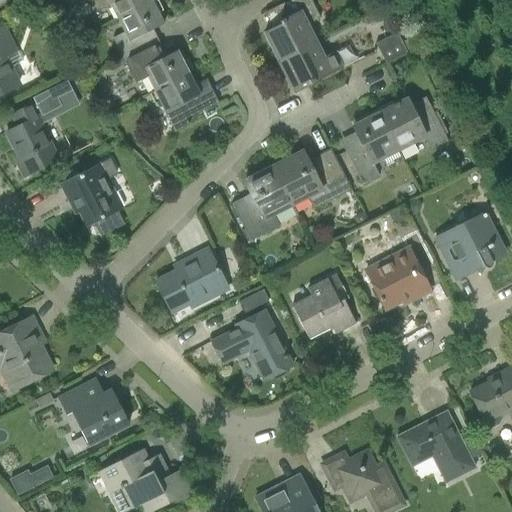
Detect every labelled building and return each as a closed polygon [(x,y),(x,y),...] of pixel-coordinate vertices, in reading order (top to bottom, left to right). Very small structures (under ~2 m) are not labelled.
[(77,0),(79,3),(90,0),(93,11),(111,8),(117,20),(152,2),(151,0),(77,0)] [(264,32),(279,61),(315,42),(307,25),(320,18),(310,0),(290,0),(281,5),(288,17),(278,21),(280,24),(264,32)] [(124,33),(113,39),(124,61),(147,50),(140,36),(154,30),(164,25),(152,2),(117,20),(124,33)] [(0,100),(5,98),(3,94),(19,86),(11,68),(23,62),(12,41),(10,42),(3,27),(0,28),(0,100)] [(374,43),(385,64),(413,50),(408,38),(400,42),(395,32),(374,43)] [(315,42),(279,61),(293,89),(309,82),(310,85),(341,69),(333,53),(323,58),(315,42)] [(147,50),(124,61),(135,84),(147,78),(154,91),(188,74),(177,52),(167,56),(154,63),(147,50)] [(188,74),(154,91),(156,96),(165,114),(174,133),(188,126),(185,120),(218,104),(210,88),(199,90),(196,91),(188,74)] [(17,128),(5,134),(27,175),(45,166),(57,160),(40,125),(46,122),(43,116),(61,107),(56,99),(71,91),(66,82),(32,99),(35,104),(29,107),(11,116),(17,128)] [(406,100),(379,113),(398,150),(424,138),(430,150),(447,141),(429,105),(413,113),(406,100)] [(398,150),(379,113),(353,127),(359,140),(343,148),(362,185),(379,176),(372,163),(398,150)] [(303,152),(273,167),(292,204),(307,197),(313,209),(351,190),(331,149),(330,149),(339,167),(316,178),(303,152)] [(100,164),(60,185),(69,201),(73,199),(79,211),(87,226),(95,222),(102,235),(124,224),(117,211),(119,209),(105,183),(104,181),(108,179),(116,175),(115,174),(114,171),(108,159),(100,164)] [(292,204),(273,167),(243,181),(251,197),(234,207),(232,203),(231,203),(250,241),(279,226),(273,214),(292,204)] [(408,204),(406,205),(411,216),(417,214),(420,206),(417,200),(408,204)] [(399,208),(388,214),(391,220),(392,221),(398,223),(405,220),(399,208)] [(356,216),(354,221),(357,227),(366,223),(362,213),(356,216)] [(435,239),(447,261),(456,279),(483,265),(484,267),(485,268),(486,269),(487,269),(488,269),(489,269),(491,268),(492,268),(492,267),(493,266),(493,265),(493,264),(492,263),(491,261),(505,254),(485,214),(435,239)] [(155,282),(171,313),(187,304),(189,310),(228,290),(207,249),(184,261),(186,266),(155,282)] [(366,270),(377,292),(385,310),(409,298),(411,301),(430,292),(409,249),(366,270)] [(291,306),(299,321),(308,339),(332,327),(336,334),(356,324),(344,301),(348,299),(336,274),(307,289),(310,296),(291,306)] [(262,291),(238,303),(244,314),(268,302),(262,291)] [(248,351),(263,380),(293,365),(264,310),(234,325),(236,329),(211,342),(222,364),(248,351)] [(0,367),(5,365),(17,388),(52,371),(34,336),(39,334),(31,318),(0,332),(0,367)] [(496,378),(487,383),(469,392),(485,423),(486,426),(493,427),(498,425),(501,419),(498,413),(509,407),(511,412),(511,366),(495,376),(496,378)] [(107,402),(102,394),(95,379),(58,397),(67,414),(72,411),(89,445),(129,425),(115,398),(107,402)] [(48,394),(35,401),(39,409),(52,402),(48,394)] [(423,424),(396,438),(405,456),(407,460),(411,467),(432,457),(445,483),(474,468),(455,430),(446,412),(445,413),(446,416),(425,427),(423,424)] [(142,503),(146,511),(150,511),(190,492),(179,470),(168,475),(158,454),(147,460),(141,450),(99,471),(110,493),(121,487),(132,508),(142,503)] [(329,481),(334,491),(345,485),(351,498),(364,491),(374,511),(389,511),(404,505),(382,462),(370,469),(363,456),(348,463),(343,453),(331,459),(340,475),(329,481)] [(27,472),(9,481),(17,496),(52,478),(46,467),(29,476),(27,472)] [(317,510),(301,479),(283,488),(282,487),(281,488),(280,489),(282,493),(277,496),(273,488),(254,498),(261,511),(313,511),(314,511),(317,510)]
